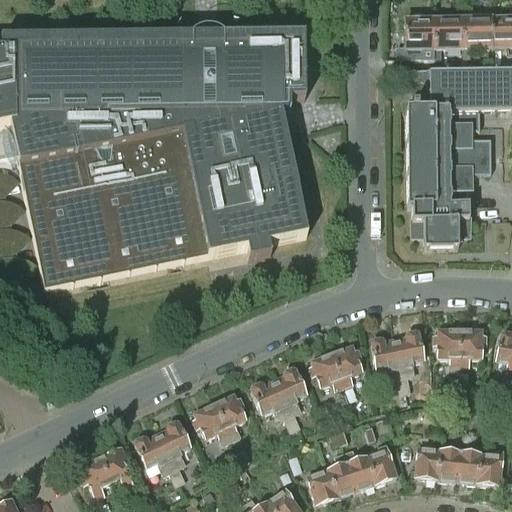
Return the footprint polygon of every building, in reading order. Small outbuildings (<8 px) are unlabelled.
[(468,54),(490,53),(489,24),(461,25),(461,54),(461,64),(468,64),(468,54)] [(511,63),(511,24),(489,24),(490,53),(511,53),(511,63)] [(403,55),(432,54),(432,25),(403,26),(403,55)] [(440,54),(461,54),(461,25),(432,25),(432,54),(433,64),(440,64),(440,54)] [(221,48),(211,48),(211,47),(211,46),(211,45),(210,44),(209,43),(208,43),(207,42),(206,42),(205,42),(204,42),(203,42),(201,43),(201,44),(200,45),(199,47),(199,48),(190,48),(190,42),(0,44),(0,132),(8,131),(43,296),(244,254),(247,266),(269,261),(267,250),(305,242),(280,119),(288,117),(288,105),(303,105),(302,40),(221,42),(221,48)] [(510,76),(509,76),(410,77),(409,77),(410,115),(404,115),(406,212),(407,213),(410,213),(410,243),(422,243),(422,255),(457,254),(456,242),(468,242),(467,210),(466,197),(472,197),(472,180),(489,180),(488,146),(471,146),(470,136),(477,136),(477,116),(511,115),(511,120),(511,119),(511,81),(511,77),(510,76)] [(458,372),(459,336),(436,335),(436,342),(431,342),(431,350),(436,350),(436,363),(449,364),(449,370),(447,370),(447,376),(458,377),(459,372),(458,372)] [(480,336),(459,336),(458,372),(459,372),(467,372),(467,364),(480,364),(480,351),(484,351),(484,342),(480,342),(480,336)] [(397,394),(408,392),(407,384),(413,383),(411,373),(410,373),(410,369),(422,366),(417,339),(414,338),(406,339),(404,342),(394,344),(401,385),(395,386),(397,394)] [(511,342),(510,340),(502,338),(499,340),(494,367),(506,369),(504,384),(510,385),(509,392),(511,392),(511,342)] [(389,387),(395,386),(401,385),(394,344),(382,346),(379,344),(371,346),(369,349),(374,375),(387,373),(388,377),(387,377),(389,387)] [(342,393),(345,399),(348,407),(356,404),(348,382),(360,378),(355,366),(359,364),(356,356),(353,357),(350,352),(330,359),(342,393)] [(311,372),(307,374),(310,382),(314,381),(319,393),(331,389),(334,396),(342,393),(330,359),(309,367),(311,372)] [(282,381),(272,385),(288,424),(293,422),(293,421),(299,418),(296,410),(295,410),(293,406),(305,401),(294,376),(290,375),(283,378),(282,381)] [(458,377),(458,387),(466,387),(466,377),(458,377)] [(296,428),(293,422),(288,424),(272,385),(261,390),(258,389),(251,392),(250,395),(260,420),(272,415),(274,419),(273,420),(276,428),(283,425),(286,432),(296,428)] [(409,399),(408,392),(397,394),(398,401),(409,399)] [(449,396),(448,408),(448,409),(456,409),(457,396),(449,396)] [(348,407),(345,399),(336,402),(340,414),(349,411),(348,407)] [(232,401),(212,410),(229,447),(239,443),(235,435),(235,436),(232,431),(244,426),(238,414),(242,412),(238,404),(235,406),(232,401)] [(220,451),(229,447),(212,410),(192,419),(195,425),(191,426),(195,435),(199,433),(204,444),(216,439),(218,443),(217,444),(220,451)] [(165,434),(156,439),(174,478),(178,476),(177,474),(183,471),(177,459),(189,454),(177,429),(174,428),(166,431),(165,434)] [(298,434),(296,428),(286,432),(289,438),(298,434)] [(363,435),(367,447),(374,445),(370,433),(363,435)] [(335,438),(339,451),(346,449),(342,436),(335,438)] [(459,448),(460,438),(451,437),(450,447),(459,448)] [(331,453),(339,451),(335,438),(327,441),(331,453)] [(469,439),(460,438),(459,448),(468,448),(469,439)] [(181,482),(178,476),(174,478),(156,439),(145,444),(142,443),(134,446),(133,449),(145,474),(156,469),(158,473),(162,480),(168,478),(171,486),(181,482)] [(379,458),(364,463),(364,464),(373,491),(395,484),(384,452),(377,454),(379,458)] [(120,453),(98,463),(109,488),(119,484),(122,492),(131,488),(122,468),(126,466),(120,453)] [(434,486),(455,488),(458,454),(449,453),(449,457),(437,456),(434,486)] [(434,486),(437,456),(416,454),(413,484),(434,486)] [(468,455),(458,454),(455,488),(477,490),(480,461),(467,459),(468,455)] [(242,455),(235,459),(240,471),(248,467),(242,455)] [(354,498),(373,491),(364,464),(364,463),(354,466),(351,456),(342,459),(354,498)] [(400,456),(399,464),(409,465),(410,456),(400,456)] [(480,461),(477,490),(497,492),(501,458),(494,457),(493,462),(480,461)] [(234,474),(240,471),(235,459),(228,462),(234,474)] [(336,473),(326,476),(327,477),(336,504),(354,498),(342,459),(332,462),(336,473)] [(301,476),(296,461),(288,463),(293,479),(301,476)] [(99,493),(109,488),(98,463),(75,474),(83,491),(87,489),(94,504),(96,504),(102,501),(99,493)] [(327,477),(326,476),(305,483),(314,511),(336,504),(327,477)] [(181,482),(171,486),(174,492),(183,487),(181,482)] [(240,493),(232,483),(226,487),(231,494),(233,498),(240,493)] [(223,499),(231,494),(226,487),(218,492),(223,499)] [(293,511),(283,496),(264,509),(266,511),(293,511)] [(204,510),(212,505),(208,499),(200,504),(204,510)]
